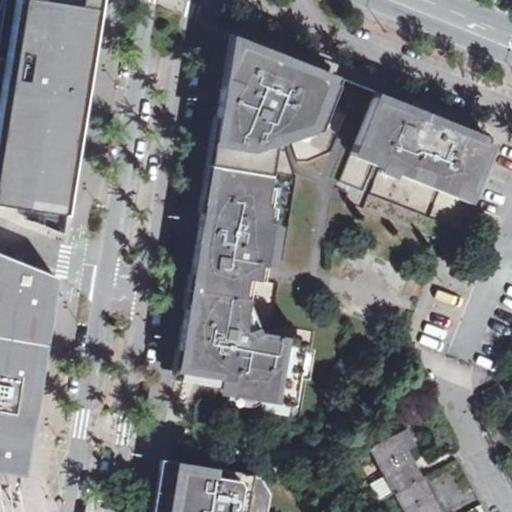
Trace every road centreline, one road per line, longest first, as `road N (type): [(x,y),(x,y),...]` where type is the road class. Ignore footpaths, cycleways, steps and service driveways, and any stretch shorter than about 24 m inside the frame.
road 1 (residential): [(508,511),(456,400),(456,383),(511,243)]
road 2 (residential): [(148,280),(197,0)]
road 3 (residential): [(148,0),(102,265)]
road 4 (residential): [(96,300),(65,511)]
road 5 (residential): [(109,511),(143,311)]
road 6 (secondary): [(358,0),(511,58)]
